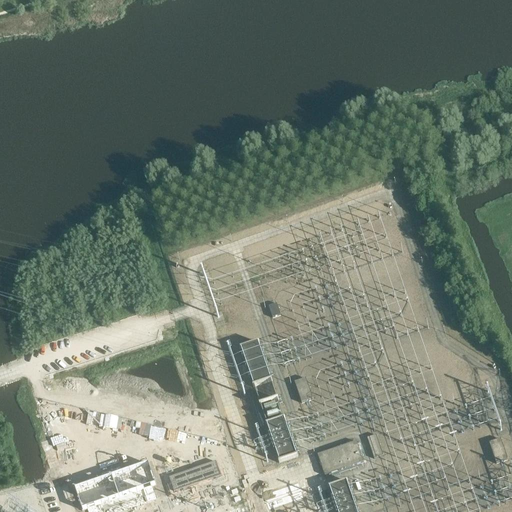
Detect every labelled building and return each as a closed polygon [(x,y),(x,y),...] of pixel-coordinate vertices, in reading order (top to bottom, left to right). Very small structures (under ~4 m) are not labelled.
[(277,304),(269,307),(273,318),(281,316),(277,304)] [(240,349),(253,388),(272,382),(259,343),(240,349)] [(295,383),(302,404),(313,400),(306,379),(295,383)] [(266,425),(279,464),(298,458),(285,419),(266,425)] [(367,439),(374,460),(383,457),(376,436),(367,439)] [(489,444),(497,465),(508,461),(501,440),(489,444)] [(317,456),(324,477),(364,463),(357,443),(317,456)] [(221,477),(216,463),(170,480),(175,493),(221,477)] [(156,486),(149,465),(75,491),(83,511),(88,510),(88,511),(120,511),(156,499),(151,488),(156,486)] [(329,489),(336,511),(357,511),(348,482),(329,489)]
